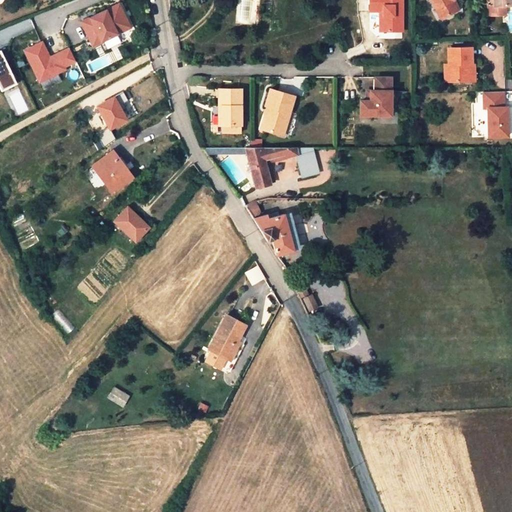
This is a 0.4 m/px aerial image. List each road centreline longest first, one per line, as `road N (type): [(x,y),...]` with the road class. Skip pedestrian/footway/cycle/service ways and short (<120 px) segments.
road 1 (unclassified): [(170,72),(187,136),(305,329),(379,511)]
road 2 (residential): [(345,68),(170,72)]
